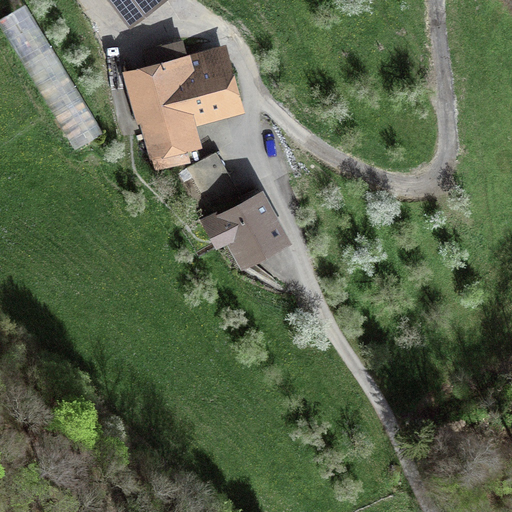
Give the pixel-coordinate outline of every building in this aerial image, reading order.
[(116,0),(135,19),(156,0),(116,0)] [(24,6),(0,20),(0,31),(74,151),(103,134),(24,6)] [(149,71),(129,76),(149,153),(194,142),(189,124),(235,112),(238,102),(228,62),(222,63),(219,53),(172,65),(168,49),(145,54),(149,71)] [(214,152),(185,168),(212,214),(239,199),(214,152)] [(217,213),(206,220),(221,246),(232,239),(245,261),(284,238),(260,198),(221,220),(217,213)]
